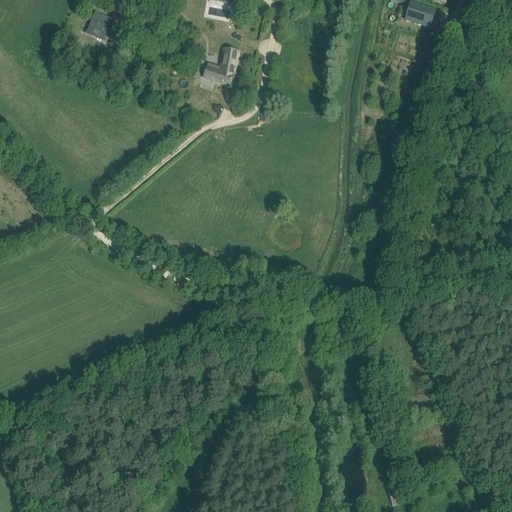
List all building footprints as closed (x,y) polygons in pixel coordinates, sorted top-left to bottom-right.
[(409,4),(405,20),(437,30),(441,19),(434,17),(435,12),(409,4)] [(95,15),(87,34),(102,40),(110,22),(95,15)] [(120,42),(114,56),(120,59),(126,45),(120,42)] [(233,77),(238,52),(223,50),(220,67),(207,65),(204,78),(230,87),(233,77)] [(265,114),(261,122),(270,126),(274,118),(265,114)] [(393,506),(404,503),(397,482),(391,484),(394,496),(390,498),(393,506)]
